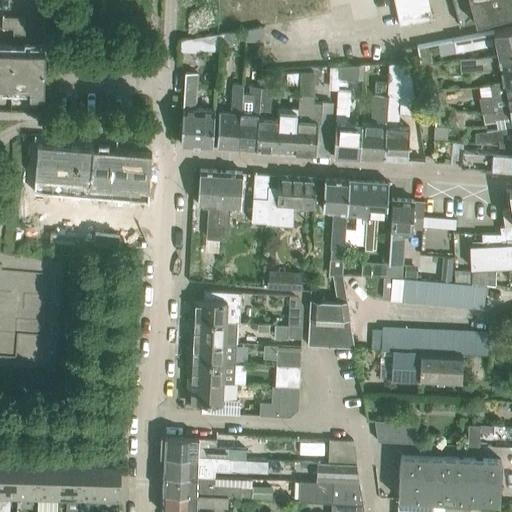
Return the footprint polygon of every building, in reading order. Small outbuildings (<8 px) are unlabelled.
[(394,0),(399,24),(405,23),(432,17),(428,0),(394,0)] [(476,20),(511,9),(511,0),(453,0),(459,23),(476,20)] [(14,16),(2,16),(2,27),(13,27),(14,16)] [(14,16),(13,27),(13,33),(25,34),(25,17),(14,16)] [(511,26),(452,38),(453,39),(455,51),(495,43),(497,55),(511,52),(511,26)] [(246,30),(246,43),(262,44),(263,27),(246,30)] [(225,33),(224,43),(235,44),(236,31),(225,33)] [(181,40),(180,50),(201,51),(201,48),(202,36),(193,38),(181,40)] [(0,93),(44,95),(45,45),(0,43),(0,93)] [(420,61),(432,60),(429,44),(417,47),(420,61)] [(500,65),(503,83),(511,80),(511,52),(497,55),(483,57),(459,59),(460,70),(491,67),(500,65)] [(388,83),(383,157),(407,159),(410,127),(397,126),(398,110),(416,111),(413,90),(411,74),(409,62),(390,63),(388,83)] [(339,66),(338,79),(362,80),(362,64),(339,66)] [(299,85),(298,93),(311,94),(313,70),(301,71),(300,71),(299,85)] [(198,72),(185,71),(181,143),(212,145),(215,108),(196,107),(198,76),(198,72)] [(287,72),(286,85),(299,85),(300,71),(287,72)] [(411,74),(413,90),(419,90),(419,74),(411,74)] [(511,80),(503,83),(489,85),(491,96),(480,97),(482,111),(511,106),(511,80)] [(361,123),(359,155),(383,157),(388,83),(375,82),(372,124),(361,123)] [(219,110),(216,145),(238,147),(241,112),(243,85),(232,84),(230,111),(219,110)] [(241,112),(238,147),(256,148),(260,86),(249,85),(249,92),(242,92),(241,112)] [(260,86),(256,148),(274,149),(277,117),(268,116),(270,87),(260,86)] [(419,90),(413,90),(416,111),(431,112),(430,89),(419,90)] [(338,90),(333,153),(355,155),(359,155),(361,123),(348,122),(350,91),(338,90)] [(298,93),(297,106),(294,151),(329,153),(332,102),(312,101),(313,94),(298,93)] [(277,117),(274,149),(294,151),(297,106),(277,105),(277,117)] [(511,116),(511,118),(511,106),(482,111),(484,121),(511,116)] [(435,112),(434,126),(448,126),(465,127),(465,113),(435,112)] [(490,129),(475,132),(475,141),(487,142),(497,141),(497,144),(511,144),(511,125),(497,128),(490,129)] [(448,126),(434,126),(433,140),(447,141),(448,126)] [(38,143),(34,191),(53,192),(57,144),(38,143)] [(57,144),(53,192),(72,194),(75,146),(57,144)] [(75,146),(72,194),(89,195),(93,147),(75,146)] [(90,195),(149,200),(152,152),(93,147),(90,195)] [(511,152),(462,149),(461,165),(511,168),(511,152)] [(217,223),(221,170),(200,168),(197,203),(209,204),(207,236),(222,237),(222,224),(217,223)] [(240,205),(242,171),(221,170),(217,223),(222,224),(222,237),(228,237),(230,205),(240,205)] [(253,193),(253,197),(266,198),(267,185),(268,185),(269,173),(254,172),(253,193)] [(314,206),(316,176),(279,174),(278,186),(268,185),(267,193),(267,198),(252,197),(251,220),(267,222),(267,217),(276,217),(275,222),(291,223),(292,205),(314,206)] [(346,226),(347,213),(349,178),(325,177),(322,209),(333,209),(330,253),(328,274),(343,275),(344,254),(345,242),(346,226)] [(369,180),(349,178),(347,213),(357,214),(356,227),(346,226),(345,242),(365,243),(369,180)] [(369,180),(365,243),(364,247),(375,248),(377,215),(386,216),(388,197),(389,181),(369,180)] [(511,189),(506,189),(509,208),(502,209),(505,225),(511,224),(511,189)] [(22,197),(21,204),(33,205),(34,198),(22,197)] [(387,276),(393,276),(402,277),(403,262),(405,231),(412,231),(414,199),(392,198),(388,261),(387,276)] [(21,204),(19,212),(33,213),(33,205),(21,204)] [(19,212),(18,219),(32,220),(33,213),(19,212)] [(18,219),(17,227),(31,228),(32,220),(18,219)] [(482,245),(470,245),(472,268),(511,266),(511,224),(505,225),(500,226),(501,232),(482,232),(482,245)] [(17,227),(16,235),(17,235),(31,236),(31,228),(17,227)] [(444,256),(443,266),(452,267),(453,257),(444,256)] [(361,274),(384,276),(387,276),(388,261),(362,260),(361,274)] [(190,278),(199,278),(200,261),(191,261),(190,278)] [(405,268),(404,276),(416,277),(416,269),(405,268)] [(268,286),(299,288),(300,272),(269,270),(268,286)] [(459,270),(459,282),(462,282),(471,283),(471,271),(459,270)] [(496,270),(471,271),(471,283),(474,283),(486,284),(496,285),(496,270)] [(383,297),(391,298),(393,276),(387,276),(384,276),(383,297)] [(413,301),(415,278),(402,277),(393,276),(391,298),(391,299),(402,300),(413,301)] [(426,279),(418,278),(415,278),(413,301),(424,302),(426,279)] [(424,302),(437,303),(439,280),(426,279),(424,302)] [(449,304),(451,281),(439,280),(437,303),(449,304)] [(459,282),(451,281),(449,304),(460,305),(462,282),(459,282)] [(460,305),(472,306),(474,283),(471,283),(462,282),(460,305)] [(486,284),(474,283),(472,306),(484,307),(486,284)] [(192,298),(191,320),(226,321),(238,321),(240,321),(241,291),(204,289),(203,298),(192,298)] [(295,295),(290,295),(288,325),(302,325),(303,304),(295,295)] [(307,344),(355,347),(351,324),(347,301),(310,298),(307,344)] [(238,321),(226,321),(191,320),(190,339),(237,342),(238,321)] [(301,337),(302,325),(288,325),(287,336),(294,337),(301,337)] [(417,350),(418,327),(383,326),(382,349),(392,349),(417,350)] [(418,327),(417,350),(429,351),(430,328),(418,327)] [(442,329),(430,328),(429,351),(440,351),(442,329)] [(440,351),(452,352),(453,329),(442,329),(440,351)] [(464,352),(465,330),(453,329),(452,352),(462,352),(464,352)] [(476,353),(477,330),(465,330),(464,352),(476,353)] [(489,331),(477,330),(476,353),(488,353),(489,331)] [(237,342),(190,339),(189,359),(236,361),(237,342)] [(277,348),(276,363),(300,365),(301,349),(277,348)] [(461,381),(462,352),(452,352),(440,351),(429,351),(417,350),(392,349),(391,378),(461,381)] [(189,359),(188,380),(223,382),(235,383),(236,361),(189,359)] [(279,385),(299,386),(300,365),(276,363),(275,384),(279,385)] [(223,382),(188,380),(187,401),(201,402),(201,411),(239,413),(240,399),(222,398),(223,382)] [(298,408),(299,386),(279,385),(278,415),(289,415),(298,408)] [(377,394),(363,394),(365,407),(373,408),(377,404),(377,394)] [(374,419),(377,440),(414,442),(415,421),(374,419)] [(469,425),(468,445),(480,445),(481,431),(481,425),(469,425)] [(216,445),(216,438),(165,435),(164,455),(235,458),(236,447),(229,447),(229,446),(216,445)] [(356,461),(353,439),(329,438),(328,461),(356,461)] [(481,502),(499,503),(501,459),(401,454),(399,498),(433,500),(445,500),(463,501),(466,501),(481,502)] [(164,455),(163,474),(215,476),(215,469),(235,469),(235,458),(164,455)] [(18,461),(0,460),(0,497),(17,498),(18,461)] [(316,460),(315,481),(359,483),(356,461),(328,461),(316,460)] [(18,461),(17,498),(38,498),(39,462),(18,461)] [(59,463),(39,462),(38,498),(58,499),(59,463)] [(59,463),(58,499),(79,500),(80,463),(59,463)] [(100,464),(80,463),(79,500),(99,500),(100,464)] [(100,464),(99,500),(120,501),(121,464),(100,464)] [(215,476),(163,474),(162,493),(227,496),(236,496),(250,497),(251,485),(215,483),(215,476)] [(299,480),(298,501),(331,502),(363,504),(359,483),(315,481),(299,480)] [(227,496),(162,493),(161,511),(163,511),(175,511),(194,511),(195,505),(227,507),(227,496)] [(432,511),(433,500),(399,498),(398,498),(397,511),(432,511)] [(445,500),(444,510),(462,511),(463,501),(445,500)] [(466,501),(465,511),(478,511),(481,510),(481,502),(466,501)] [(364,511),(363,504),(331,502),(330,511),(364,511)]
